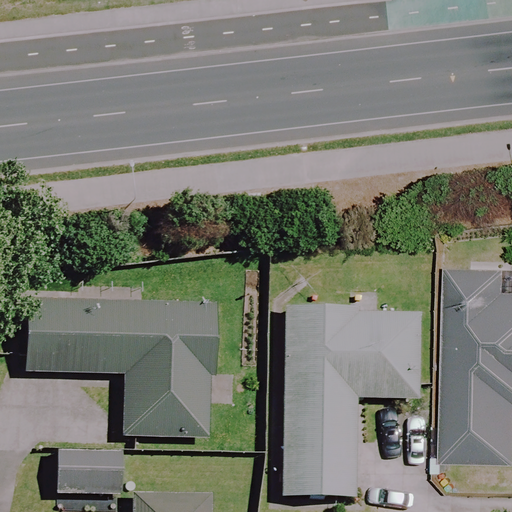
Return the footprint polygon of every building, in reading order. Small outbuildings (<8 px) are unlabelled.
[(511,296),(505,297),(506,270),(454,268),(449,459),(501,461),(511,461),(511,296)] [(221,374),(222,308),(24,305),(23,377),(122,379),(121,442),(207,444),(209,374),(221,374)] [(411,404),(414,317),(288,312),(281,499),(352,502),(355,402),(411,404)] [(52,497),(120,498),(120,455),(53,454),(52,497)] [(129,511),(208,511),(209,497),(130,496),(129,511)]
